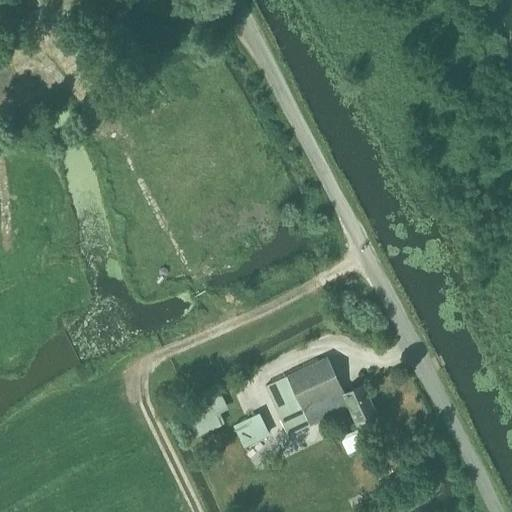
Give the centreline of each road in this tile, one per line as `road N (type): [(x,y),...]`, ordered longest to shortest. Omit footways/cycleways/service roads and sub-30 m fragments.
road 1 (unclassified): [(495,511),(242,0)]
road 2 (track): [(197,511),(138,380),(150,362),(367,253)]
